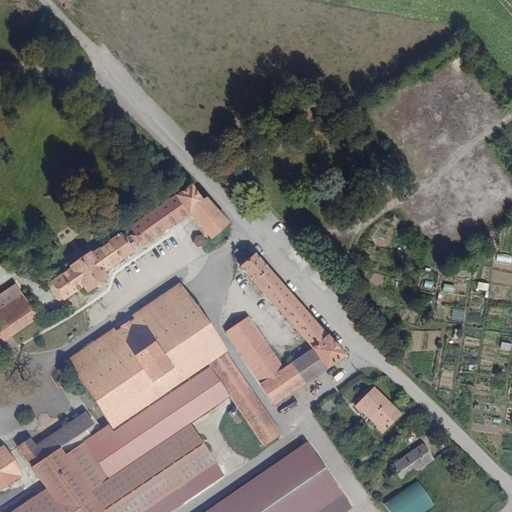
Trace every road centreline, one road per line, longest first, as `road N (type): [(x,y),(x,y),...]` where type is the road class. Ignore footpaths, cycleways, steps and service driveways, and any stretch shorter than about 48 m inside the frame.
road 1 (unclassified): [(116,78),(281,267),(428,404)]
road 2 (track): [(333,317),(351,234),(511,113)]
